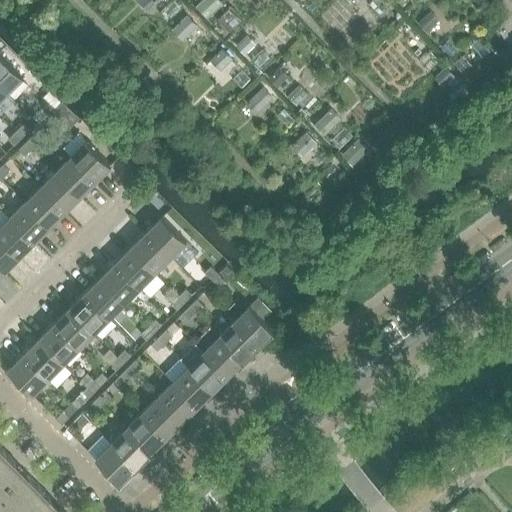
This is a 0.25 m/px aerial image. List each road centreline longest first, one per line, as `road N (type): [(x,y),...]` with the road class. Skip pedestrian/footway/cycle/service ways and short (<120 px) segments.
road 1 (tertiary): [(221,479),(349,391),(375,357)]
road 2 (tertiary): [(375,357),(296,404),(221,479)]
road 3 (residential): [(0,334),(128,204)]
road 4 (tertiary): [(375,357),(511,258)]
road 5 (residential): [(103,491),(0,385)]
